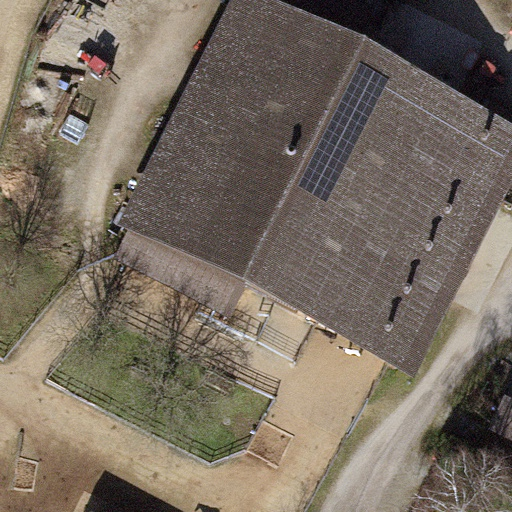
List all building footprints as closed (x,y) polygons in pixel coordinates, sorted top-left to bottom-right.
[(367,18),(330,0),(254,0),(252,6),(348,55),(367,18)] [(340,0),(369,14),(375,0),(340,0)] [(247,4),(133,229),(138,232),(234,280),(411,369),(511,169),(511,137),(348,55),(252,6),(247,4)] [(219,308),(234,280),(138,232),(124,259),(219,308)] [(511,415),(510,414),(495,448),(511,455),(511,415)]
